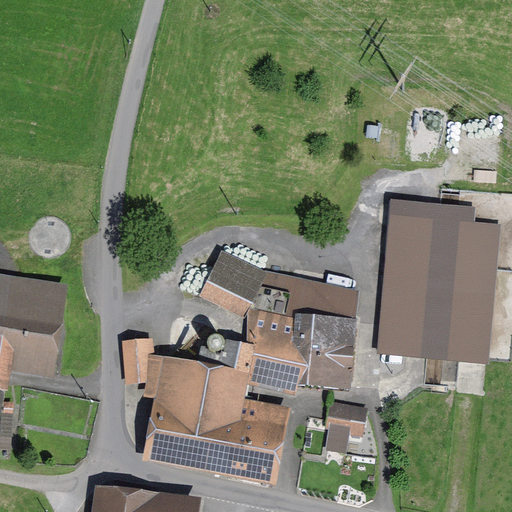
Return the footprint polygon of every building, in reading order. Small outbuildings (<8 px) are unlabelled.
[(476,209),(393,203),(381,354),(489,362),(500,228),(474,226),(476,209)] [(224,343),(219,370),(250,375),(248,387),(296,398),(299,389),(351,393),(360,292),(266,273),(221,253),(199,297),(246,322),(247,346),(224,343)] [(0,276),(0,397),(4,398),(7,380),(49,387),(66,288),(0,276)] [(250,375),(219,370),(155,358),(153,341),(123,343),(127,386),(146,386),(144,399),(154,402),(143,464),(276,488),(291,412),(245,403),(248,387),(250,375)] [(369,410),(331,402),(326,430),(330,431),(326,452),(347,456),(350,436),(364,438),(369,410)] [(198,511),(199,503),(97,489),(93,511),(198,511)]
